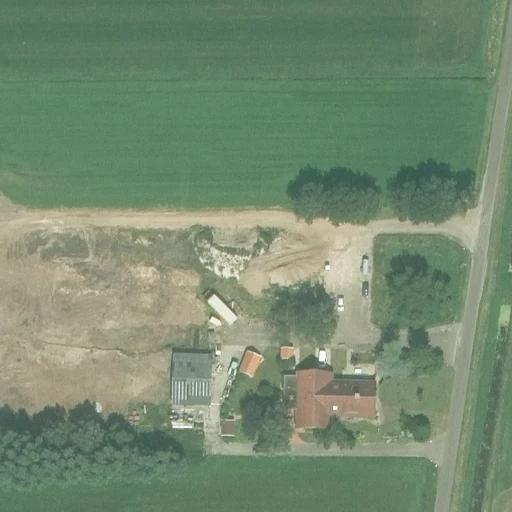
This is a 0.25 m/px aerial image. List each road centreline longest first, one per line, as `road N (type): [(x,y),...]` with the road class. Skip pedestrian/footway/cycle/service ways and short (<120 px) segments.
road 1 (unclassified): [(465,344),(0,328)]
road 2 (unclassified): [(465,344),(511,38)]
road 3 (unclassified): [(440,511),(465,344)]
